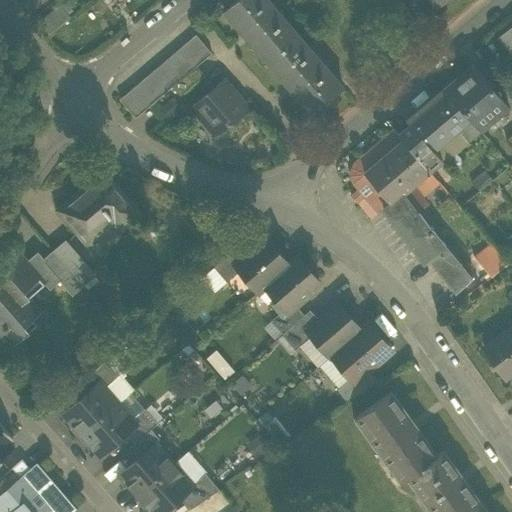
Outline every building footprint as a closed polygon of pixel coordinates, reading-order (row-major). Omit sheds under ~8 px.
[(22,0),(32,11),(45,0),(22,0)] [(237,0),(224,11),(268,62),(299,36),(267,0),(237,0)] [(38,20),(49,33),(70,15),(59,2),(38,20)] [(365,27),(383,48),(393,39),(376,18),(365,27)] [(511,26),(498,37),(510,53),(511,50),(511,26)] [(120,101),(134,118),(211,53),(196,36),(120,101)] [(344,87),(299,36),(268,62),(313,114),(344,87)] [(511,106),(477,66),(447,92),(469,119),(477,128),(491,116),(495,121),(511,107),(511,106)] [(172,88),(180,97),(204,76),(196,67),(172,87),(172,88)] [(193,107),(217,135),(248,109),(223,81),(193,107)] [(433,149),(457,129),(469,119),(447,92),(413,121),(410,123),(413,126),(415,128),(433,149)] [(477,128),(469,119),(457,129),(468,141),(480,131),(477,128)] [(401,136),(402,139),(407,135),(415,128),(413,126),(401,136)] [(415,128),(407,135),(434,166),(442,159),(433,149),(415,128)] [(380,212),(384,209),(404,192),(412,185),(429,170),(402,139),(401,136),(394,129),(356,161),(352,168),(351,176),(354,183),(358,188),(351,194),(358,202),(365,196),(380,212)] [(429,170),(434,166),(407,135),(402,139),(429,170)] [(64,209),(93,242),(104,232),(99,225),(114,212),(125,226),(143,210),(108,170),(64,209)] [(404,192),(412,204),(421,197),(412,185),(404,192)] [(412,204),(404,192),(384,209),(423,261),(422,262),(422,263),(427,259),(455,292),(472,277),(432,230),(431,230),(412,204)] [(71,238),(54,253),(83,286),(100,272),(71,238)] [(259,292),(265,286),(289,265),(266,239),(250,253),(236,265),(240,271),(259,292)] [(215,267),(227,282),(240,271),(236,265),(250,253),(242,243),(215,267)] [(475,258),(491,277),(508,264),(492,244),(475,258)] [(73,295),(83,286),(54,253),(53,251),(44,259),(38,252),(28,261),(41,277),(51,289),(60,280),(73,295)] [(0,333),(4,330),(16,343),(30,331),(25,326),(39,314),(22,294),(41,277),(28,261),(22,254),(13,261),(9,257),(0,265),(0,266),(3,270),(0,273),(0,333)] [(298,258),(289,265),(265,286),(277,300),(272,304),(280,313),(284,317),(296,306),(311,293),(309,290),(319,282),(298,258)] [(330,357),(332,355),(361,330),(338,304),(319,320),(308,330),(312,336),(330,357)] [(272,321),(283,334),(304,315),(296,306),(284,317),(280,313),(272,321)] [(310,310),(304,315),(283,334),(296,349),(312,336),(308,330),(319,320),(310,310)] [(368,324),(361,330),(332,355),(351,377),(356,382),(369,370),(392,351),(368,324)] [(511,328),(484,348),(505,378),(511,372),(511,328)] [(79,384),(87,394),(100,382),(105,387),(118,376),(106,361),(79,384)] [(337,388),(348,402),(379,381),(369,370),(356,382),(351,377),(337,388)] [(64,414),(83,435),(119,403),(105,387),(100,382),(87,394),(64,414)] [(408,477),(416,471),(438,455),(393,391),(360,414),(369,427),(364,430),(392,469),(398,464),(407,477),(408,477)] [(133,419),(119,403),(83,435),(101,456),(127,433),(137,424),(133,419)] [(127,433),(135,443),(151,429),(158,423),(145,408),(133,419),(137,424),(127,433)] [(355,417),(364,430),(369,427),(360,414),(355,417)] [(0,462),(15,449),(8,442),(13,438),(0,423),(0,462)] [(160,439),(151,429),(135,443),(130,448),(139,457),(155,443),(160,439)] [(119,474),(138,495),(174,464),(155,443),(139,457),(119,474)] [(445,450),(438,455),(416,471),(426,486),(418,491),(432,511),(470,511),(482,503),(445,450)] [(12,468),(20,477),(30,469),(22,460),(12,468)] [(72,511),(75,510),(36,464),(30,469),(20,477),(7,488),(7,489),(0,495),(0,507),(4,511),(72,511)] [(192,485),(174,464),(138,495),(141,499),(140,503),(141,504),(146,505),(152,511),(163,511),(180,498),(193,486),(192,485)] [(398,464),(392,469),(400,482),(407,477),(398,464)] [(416,471),(408,477),(418,491),(426,486),(416,471)] [(180,498),(190,510),(220,490),(206,473),(192,485),(193,486),(180,498)] [(488,511),(482,503),(470,511),(488,511)]
